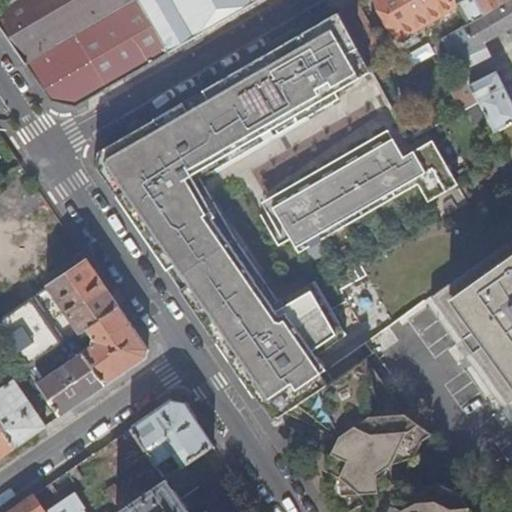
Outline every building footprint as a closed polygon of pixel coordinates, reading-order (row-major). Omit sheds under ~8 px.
[(0,28),(25,64),(129,0),(13,0),(0,8),(0,28)] [(51,103),(75,108),(170,53),(138,0),(129,0),(25,64),(51,103)] [(138,0),(170,53),(214,27),(261,0),(138,0)] [(415,29),(464,0),(376,0),(398,39),(400,38),(403,42),(418,33),(415,29)] [(511,101),(482,44),(511,26),(511,0),(510,0),(484,15),(441,39),(460,73),(475,101),(492,132),(511,121),(511,101)] [(475,0),(484,15),(510,0),(475,0)] [(355,3),(339,13),(353,39),(370,30),(355,3)] [(270,318),(186,181),(372,74),(353,39),(339,13),(99,151),(95,167),(270,421),(283,412),(326,384),(313,364),(270,318)] [(446,81),(461,109),(475,101),(460,73),(446,81)] [(417,181),(428,199),(459,182),(435,138),(403,156),(396,145),(388,132),(269,200),(297,251),(417,181)] [(511,238),(435,292),(511,407),(511,238)] [(118,306),(86,260),(47,287),(79,333),(118,306)] [(313,364),(349,338),(322,288),(270,318),(313,364)] [(55,312),(41,291),(0,319),(0,328),(27,369),(58,347),(40,322),(55,312)] [(148,349),(118,306),(79,333),(73,337),(77,343),(90,335),(93,340),(91,340),(91,345),(82,351),(105,385),(146,357),(148,349)] [(59,416),(105,385),(82,351),(77,343),(73,337),(58,347),(27,369),(59,416)] [(398,414),(383,391),(379,394),(376,389),(362,362),(326,384),(283,412),(317,428),(337,436),(366,417),(398,414)] [(0,389),(0,425),(15,447),(46,426),(14,380),(0,389)] [(181,467),(213,445),(185,403),(170,401),(130,429),(149,457),(152,461),(155,465),(172,454),(181,467)] [(337,436),(322,466),(342,497),(351,511),(461,511),(464,508),(462,506),(445,509),(428,500),(420,486),(403,487),(403,472),(418,439),(429,431),(398,414),(366,417),(337,436)] [(0,457),(15,447),(0,425),(0,457)] [(149,457),(130,429),(115,439),(130,462),(138,465),(149,457)] [(161,474),(155,465),(152,461),(83,508),(73,495),(47,511),(115,511),(116,511),(164,478),(161,474)] [(322,466),(324,500),(332,511),(351,511),(342,497),(322,466)] [(165,478),(170,475),(167,470),(161,474),(164,478),(165,478)] [(188,511),(165,478),(164,478),(116,511),(188,511)] [(434,485),(420,486),(428,500),(445,509),(462,506),(454,493),(434,485)] [(45,511),(34,495),(7,511),(45,511)]
